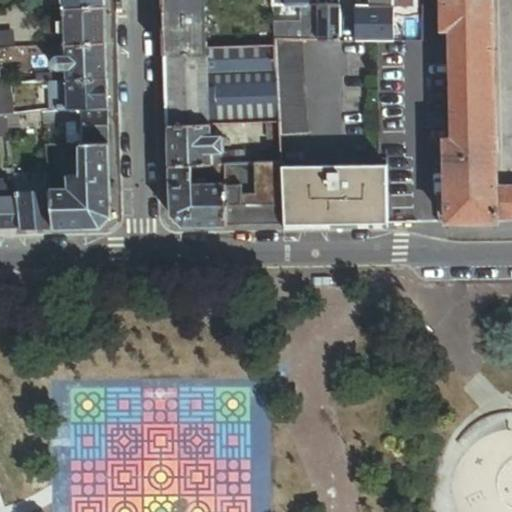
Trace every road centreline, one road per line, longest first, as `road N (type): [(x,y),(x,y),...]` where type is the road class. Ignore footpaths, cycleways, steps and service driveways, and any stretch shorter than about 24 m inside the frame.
road 1 (residential): [(511,247),(143,249)]
road 2 (residential): [(143,249),(133,0)]
road 3 (residential): [(143,249),(0,252)]
